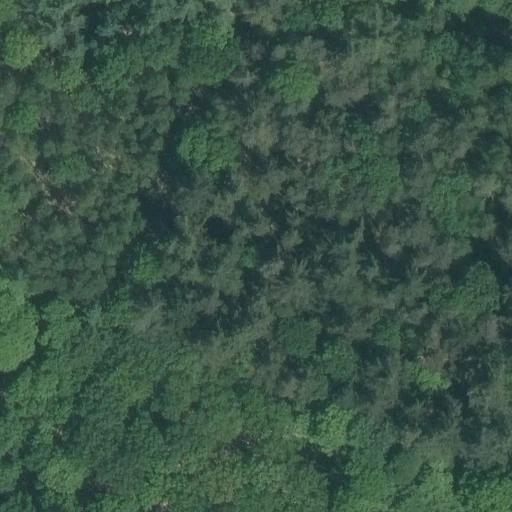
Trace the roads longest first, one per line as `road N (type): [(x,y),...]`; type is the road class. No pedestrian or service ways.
road 1 (track): [(98,370),(488,511)]
road 2 (track): [(234,0),(98,370)]
road 3 (track): [(37,511),(98,370)]
